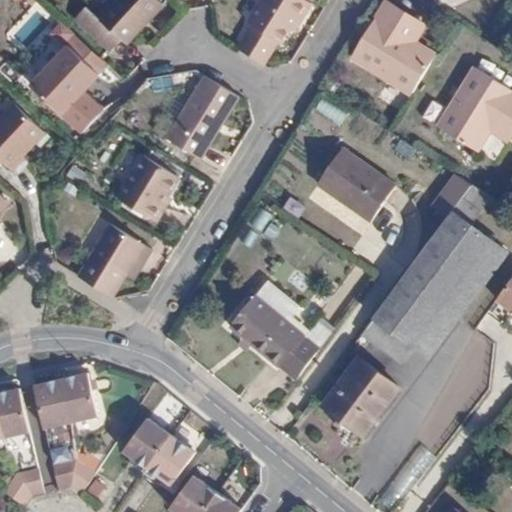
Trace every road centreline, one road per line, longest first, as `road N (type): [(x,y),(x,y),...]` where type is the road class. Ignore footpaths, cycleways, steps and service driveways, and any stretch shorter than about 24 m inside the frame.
road 1 (residential): [(139,346),(279,105)]
road 2 (unknown): [(139,346),(48,269),(20,180)]
road 3 (residential): [(297,478),(139,346)]
road 4 (residential): [(139,346),(76,334),(0,345)]
road 5 (residential): [(279,105),(194,51),(167,50)]
road 6 (residential): [(279,105),(347,0)]
